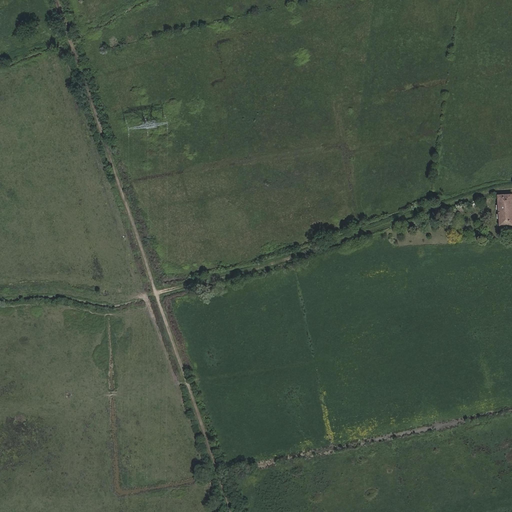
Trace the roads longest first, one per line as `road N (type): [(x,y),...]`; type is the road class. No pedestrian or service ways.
road 1 (track): [(57,0),(231,511)]
road 2 (track): [(0,300),(64,295),(110,303),(511,189)]
